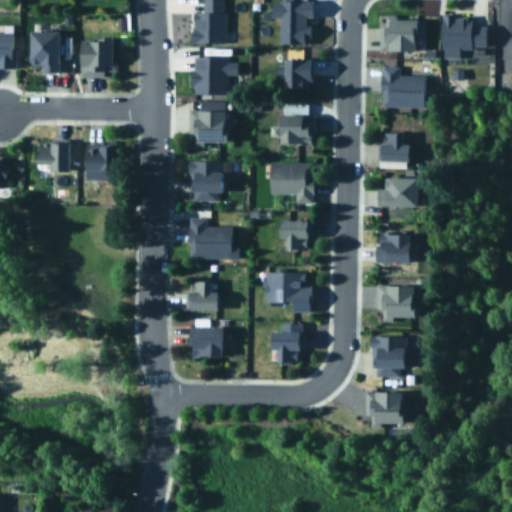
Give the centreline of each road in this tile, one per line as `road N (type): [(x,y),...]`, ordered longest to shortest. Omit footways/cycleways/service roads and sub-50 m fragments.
road 1 (residential): [(350,0),(337,364),(302,394),(160,399)]
road 2 (tertiary): [(160,399),(149,328),(152,108)]
road 3 (residential): [(0,113),(152,108)]
